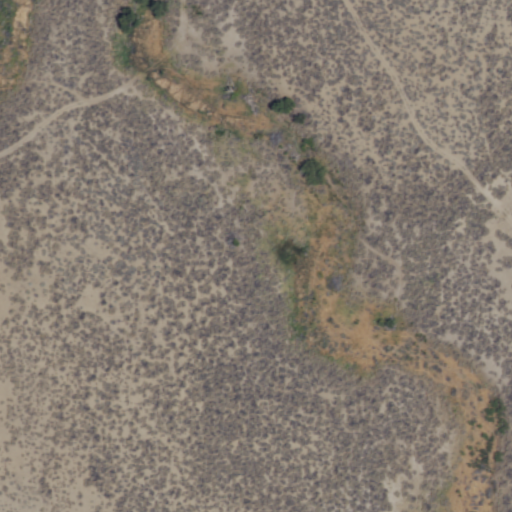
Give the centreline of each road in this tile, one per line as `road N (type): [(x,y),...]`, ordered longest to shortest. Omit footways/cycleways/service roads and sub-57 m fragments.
road 1 (track): [(345,0),(436,139),(511,209)]
road 2 (track): [(181,0),(174,56),(0,152)]
